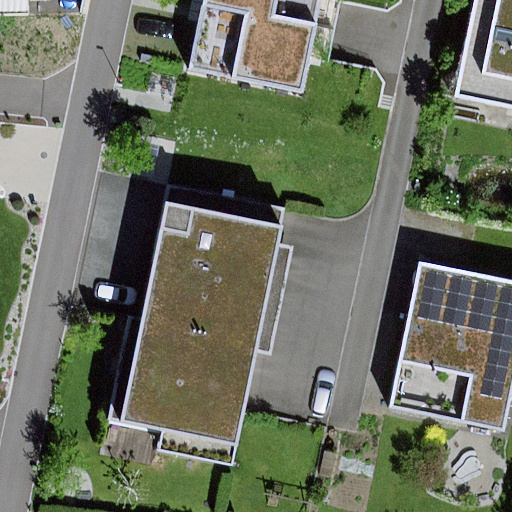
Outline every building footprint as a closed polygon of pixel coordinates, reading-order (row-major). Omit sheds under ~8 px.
[(0,0),(0,20),(28,19),(27,0),(0,0)] [(191,0),(191,3),(306,27),(311,0),(191,0)] [(511,0),(473,0),(453,99),(511,110),(511,0)] [(306,27),(191,3),(176,75),(298,98),(311,27),(306,27)] [(274,228),(156,205),(112,423),(231,447),(274,228)] [(511,377),(511,290),(418,272),(390,414),(501,436),(511,377)]
